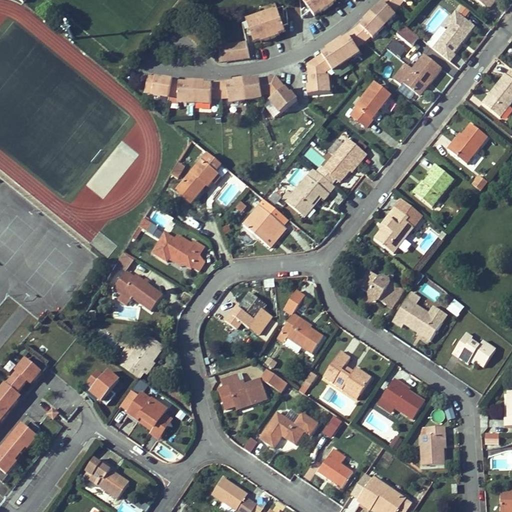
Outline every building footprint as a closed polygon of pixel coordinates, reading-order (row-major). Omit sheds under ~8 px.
[(306,12),(309,10),(301,0),(300,0),(302,13),(305,10),(306,12)] [(301,0),(309,10),(311,12),(315,17),(320,13),(322,14),(329,8),(322,0),(301,0)] [(322,0),(329,8),(336,3),(335,1),(336,0),(322,0)] [(371,14),(383,26),(388,20),(390,22),(396,16),(394,14),(399,8),(389,0),(384,0),(382,3),(384,5),(378,9),(377,8),(371,14)] [(475,0),(489,10),(497,0),(475,0)] [(462,6),(459,12),(467,16),(471,10),(462,6)] [(286,8),(278,10),(284,27),(288,26),(286,8)] [(279,35),(285,32),(284,27),(278,10),(271,13),(272,15),(263,18),(271,40),(280,36),(279,35)] [(434,50),(450,63),(455,56),(453,55),(475,28),(456,13),(444,28),(448,31),(434,50)] [(377,32),(383,26),(371,14),(365,21),(367,23),(362,27),(360,26),(354,31),(364,43),(371,37),(373,39),(379,34),(377,32)] [(271,40),(263,18),(255,21),(254,19),(247,22),(247,23),(251,35),(254,43),(260,41),(261,43),(271,40)] [(245,37),(251,35),(247,23),(243,25),(245,37)] [(405,27),(397,37),(412,49),(420,39),(405,27)] [(342,40),(335,44),(346,63),(360,53),(357,50),(364,43),(354,31),(348,36),(349,38),(343,42),(342,40)] [(250,59),(248,47),(247,43),(240,44),(243,60),(250,59)] [(235,61),(243,60),(240,44),(233,45),(235,61)] [(332,71),(346,63),(335,44),(327,50),(328,52),(308,65),(325,73),(326,72),(331,70),(332,71)] [(227,62),(235,61),(233,45),(226,46),(227,62)] [(227,62),(226,46),(219,47),(220,63),(227,62)] [(413,70),(406,65),(394,80),(401,86),(403,84),(418,96),(429,82),(431,84),(442,69),(425,55),(413,70)] [(308,87),(309,94),(309,96),(330,94),(330,85),(329,85),(328,77),(326,78),(325,73),(308,65),(311,86),(308,87)] [(511,70),(507,76),(506,75),(483,104),(500,118),(511,103),(511,70)] [(160,98),(160,96),(170,98),(173,81),(164,80),(163,82),(156,80),(157,78),(149,77),(145,94),(153,94),(153,97),(160,98)] [(262,96),(269,95),(276,78),(253,81),(252,79),(243,81),(246,102),(263,99),(262,96)] [(290,95),(276,78),(269,95),(273,99),(271,101),(280,114),(297,101),(292,94),(290,95)] [(238,103),(246,102),(243,81),(234,82),(234,84),(227,85),(227,83),(220,84),(221,99),(229,99),(230,104),(238,103)] [(431,84),(429,82),(418,96),(420,98),(431,84)] [(212,100),(221,99),(220,84),(212,84),(212,86),(206,86),(206,84),(196,83),(195,105),(212,105),(212,100)] [(391,98),(375,86),(351,116),(367,128),(391,98)] [(447,150),(467,165),(488,138),(471,125),(461,137),(455,145),(452,143),(447,150)] [(452,143),(455,145),(461,137),(459,135),(452,143)] [(367,155),(349,140),(324,170),(340,183),(350,172),(358,162),(360,164),(367,155)] [(208,155),(201,163),(177,192),(191,204),(206,186),(208,188),(212,183),(214,185),(220,178),(215,174),(221,166),(208,155)] [(360,164),(358,162),(350,172),(352,173),(360,164)] [(179,165),(172,177),(178,181),(185,169),(179,165)] [(432,174),(424,184),(416,194),(433,208),(454,181),(435,166),(430,173),(432,174)] [(283,200),(305,218),(314,207),(312,205),(319,197),(321,198),(325,201),(330,195),(322,188),(328,181),(313,170),(292,196),(289,193),(283,200)] [(481,177),(473,187),(481,193),(488,183),(481,177)] [(322,188),(330,195),(336,188),(328,181),(322,188)] [(414,193),(416,194),(424,184),(422,182),(414,193)] [(314,207),(321,198),(319,197),(312,205),(314,207)] [(402,200),(395,208),(406,216),(412,208),(402,200)] [(271,239),(277,231),(279,233),(284,227),(289,221),(264,201),(244,226),(266,245),(270,248),(274,242),(272,241),(271,239)] [(390,220),(382,230),(375,239),(394,254),(423,217),(412,208),(406,216),(395,208),(388,218),(390,220)] [(382,230),(390,220),(388,218),(379,228),(382,230)] [(145,223),(140,231),(142,233),(146,235),(151,227),(145,223)] [(284,227),(279,233),(277,231),(271,239),(272,241),(274,242),(286,228),(284,227)] [(133,243),(135,244),(142,233),(140,231),(133,243)] [(175,240),(164,234),(152,254),(167,263),(168,260),(170,257),(182,265),(191,270),(204,249),(193,242),(192,244),(178,236),(175,240)] [(122,253),(118,267),(130,270),(134,256),(122,253)] [(182,265),(170,257),(168,260),(181,267),(182,265)] [(362,277),(369,281),(373,274),(366,270),(362,277)] [(134,278),(126,273),(114,290),(123,296),(125,293),(133,299),(152,312),(163,296),(136,276),(134,278)] [(379,279),(373,274),(369,281),(362,290),(369,294),(370,298),(376,303),(378,300),(386,306),(397,289),(389,284),(391,282),(384,278),(379,279)] [(397,289),(386,306),(392,310),(405,292),(391,282),(389,284),(397,289)] [(288,338),(312,355),(323,338),(311,329),(299,322),(301,319),(294,315),(305,298),(297,292),(284,311),(293,316),(278,339),(284,343),(288,338)] [(133,299),(125,293),(123,296),(131,302),(133,299)] [(251,327),(267,306),(250,294),(241,307),(234,317),(231,315),(227,322),(239,331),(245,323),(251,327)] [(418,303),(409,297),(393,322),(402,328),(404,325),(418,334),(431,341),(443,323),(416,307),(418,303)] [(453,299),(446,309),(457,317),(464,306),(453,299)] [(231,315),(234,317),(241,307),(239,305),(231,315)] [(301,319),(299,322),(311,329),(312,327),(301,319)] [(245,323),(239,331),(245,335),(251,327),(245,323)] [(430,343),(431,341),(418,334),(417,335),(430,343)] [(471,341),(473,339),(466,334),(454,352),(461,356),(459,359),(468,365),(470,362),(472,360),(477,363),(484,368),(496,351),(483,342),(480,347),(471,341)] [(129,361),(121,356),(116,363),(137,378),(141,372),(145,374),(153,363),(164,348),(147,336),(139,346),(129,361)] [(121,356),(129,361),(139,346),(132,342),(121,356)] [(323,378),(342,391),(345,387),(360,397),(372,379),(356,368),(352,375),(350,377),(342,372),(344,370),(351,359),(341,352),(323,378)] [(0,422),(1,423),(12,410),(12,409),(19,401),(17,399),(20,395),(18,394),(28,382),(30,384),(33,380),(35,382),(41,374),(42,375),(48,368),(35,357),(30,363),(26,361),(16,374),(18,375),(13,381),(8,387),(6,385),(0,392),(0,422)] [(273,369),(277,362),(268,357),(264,365),(273,369)] [(153,363),(145,374),(147,376),(155,365),(153,363)] [(106,374),(98,368),(84,388),(109,406),(126,382),(109,370),(106,374)] [(262,380),(282,394),(288,385),(268,371),(262,380)] [(306,382),(310,386),(317,377),(312,373),(306,382)] [(221,380),(224,388),(219,390),(225,410),(235,407),(250,402),(252,405),(268,400),(261,381),(246,386),(244,381),(240,383),(237,375),(221,380)] [(425,403),(409,392),(400,386),(401,383),(395,379),(381,399),(395,409),(413,421),(425,403)] [(131,392),(135,395),(144,384),(140,380),(131,392)] [(401,383),(400,386),(409,392),(410,390),(401,383)] [(360,397),(345,387),(342,391),(357,401),(360,397)] [(129,414),(139,421),(141,418),(155,429),(165,416),(168,412),(153,401),(152,402),(143,395),(129,414)] [(391,415),(395,409),(381,399),(377,405),(391,415)] [(252,405),(250,402),(235,407),(237,410),(252,405)] [(48,415),(54,420),(59,414),(53,409),(48,415)] [(286,418),(278,413),(260,439),(274,449),(282,437),(296,446),(305,433),(310,436),(318,425),(302,414),(300,417),(291,410),(286,418)] [(172,421),(165,416),(155,429),(141,418),(139,421),(153,431),(151,433),(159,439),(172,421)] [(337,436),(341,418),(332,416),(328,434),(337,436)] [(0,481),(3,483),(9,476),(8,475),(18,463),(17,462),(22,456),(27,450),(28,450),(38,438),(37,436),(41,430),(32,423),(27,429),(26,427),(22,431),(20,429),(13,438),(14,439),(4,451),(3,450),(0,453),(0,481)] [(421,437),(422,466),(444,465),(443,449),(443,436),(445,436),(445,427),(423,428),(421,437)] [(499,445),(499,433),(484,434),(484,446),(499,445)] [(395,435),(389,446),(397,450),(403,439),(395,435)] [(244,450),(251,455),(259,443),(252,438),(244,450)] [(318,473),(342,489),(353,473),(341,465),(346,458),(334,449),(318,473)] [(346,458),(343,465),(354,469),(357,462),(346,458)] [(119,500),(130,484),(115,474),(102,465),(95,460),(84,477),(119,500)] [(102,465),(115,474),(117,471),(104,463),(102,465)] [(248,496),(224,479),(213,495),(236,511),(252,511),(256,507),(245,499),(248,496)] [(372,511),(374,509),(378,511),(398,511),(406,502),(373,480),(358,502),(372,511)] [(511,511),(511,491),(501,492),(500,511),(511,511)] [(398,511),(378,511),(374,509),(372,511),(406,511),(411,505),(406,502),(398,511)]
